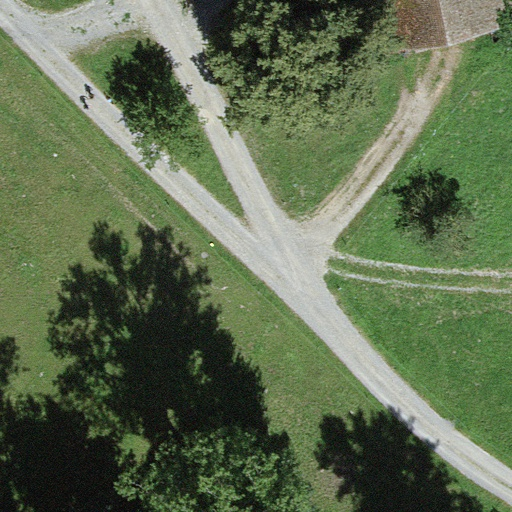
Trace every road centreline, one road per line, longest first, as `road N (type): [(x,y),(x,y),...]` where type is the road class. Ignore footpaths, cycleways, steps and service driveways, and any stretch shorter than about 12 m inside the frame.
road 1 (unclassified): [(0,13),(344,334),(451,447),(511,482)]
road 2 (track): [(511,281),(296,260),(410,141),(456,50)]
road 3 (track): [(344,334),(154,0)]
